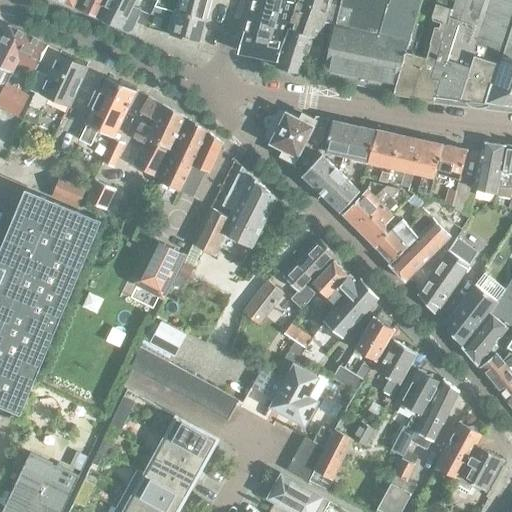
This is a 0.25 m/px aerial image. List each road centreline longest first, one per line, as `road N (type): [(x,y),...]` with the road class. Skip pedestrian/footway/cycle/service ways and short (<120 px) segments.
road 1 (residential): [(210,92),(511,433)]
road 2 (residential): [(511,125),(210,92)]
road 3 (residential): [(217,511),(251,447),(126,377)]
road 4 (residential): [(210,92),(16,0)]
